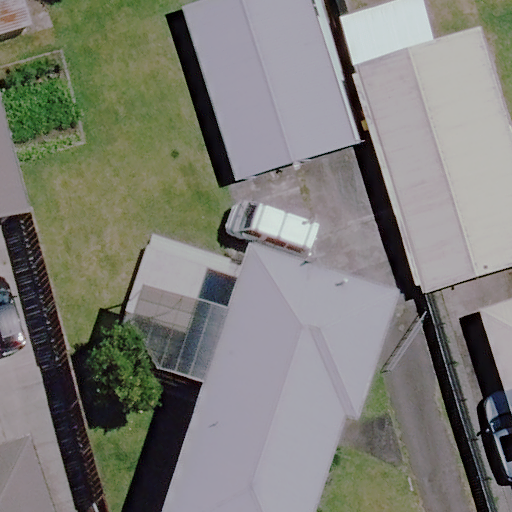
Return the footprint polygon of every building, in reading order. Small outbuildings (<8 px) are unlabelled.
[(358,154),(317,0),(205,0),(194,3),(242,184),(358,154)] [(443,48),(428,0),(409,0),(348,18),(432,299),(511,275),(511,96),(493,33),(443,48)] [(0,237),(14,234),(0,177),(0,237)] [(306,511),(380,299),(246,253),(157,511),(306,511)] [(511,309),(492,316),(511,377),(511,309)] [(0,459),(0,511),(25,511),(8,457),(0,459)]
